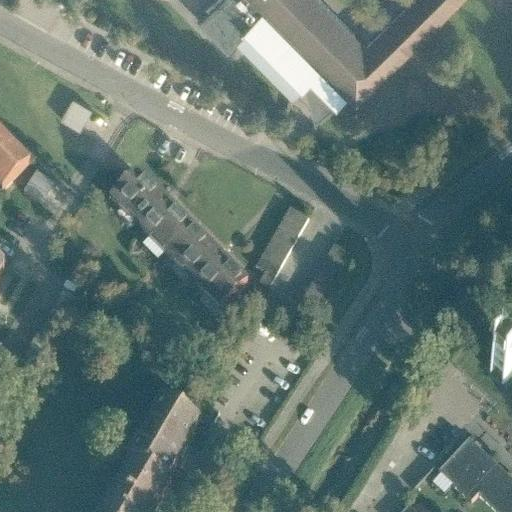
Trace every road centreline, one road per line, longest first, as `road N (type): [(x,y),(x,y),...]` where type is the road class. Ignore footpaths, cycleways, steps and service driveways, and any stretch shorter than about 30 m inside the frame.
road 1 (residential): [(414,249),(0,21)]
road 2 (residential): [(255,511),(414,249)]
road 3 (residential): [(414,249),(511,154)]
